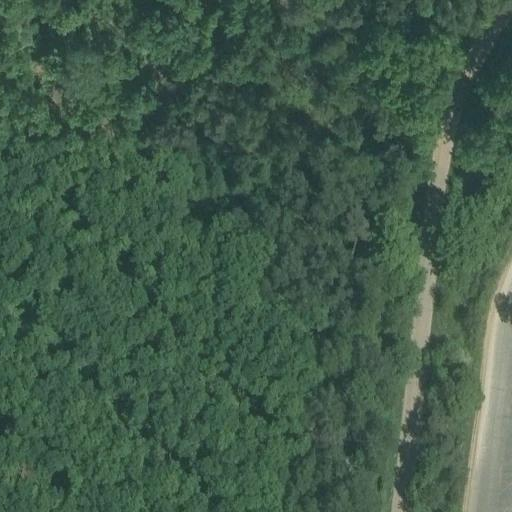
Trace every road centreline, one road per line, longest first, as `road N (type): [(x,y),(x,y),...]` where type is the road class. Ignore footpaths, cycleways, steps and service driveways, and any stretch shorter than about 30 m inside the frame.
road 1 (unknown): [(511,23),(472,99),(424,334),(407,511)]
road 2 (unclassified): [(482,499),(499,306),(511,282)]
